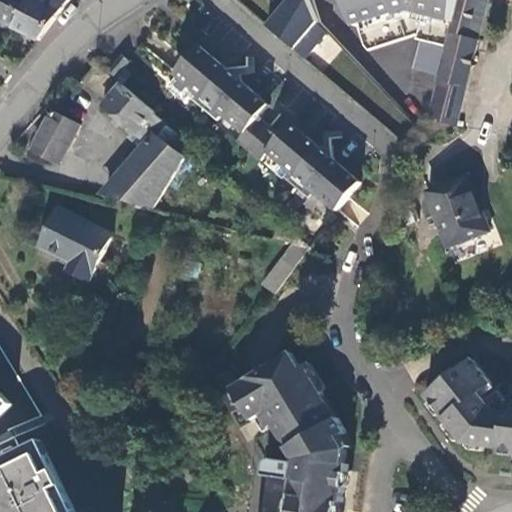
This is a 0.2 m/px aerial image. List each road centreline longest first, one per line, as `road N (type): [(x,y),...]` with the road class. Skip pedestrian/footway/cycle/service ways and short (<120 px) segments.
road 1 (residential): [(217,0),(393,150),(383,190)]
road 2 (residential): [(407,435),(347,338),(357,266)]
road 3 (unclassified): [(125,0),(69,44),(0,125)]
